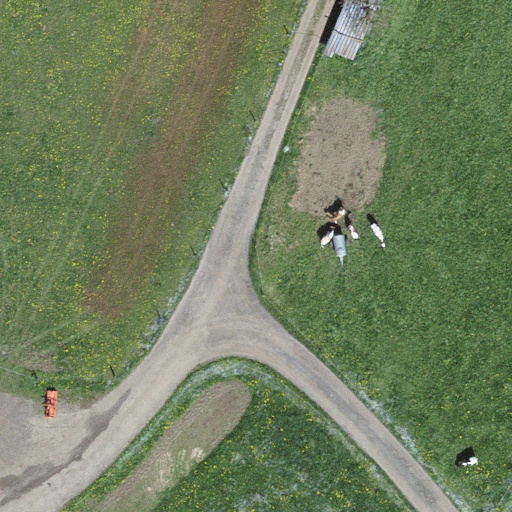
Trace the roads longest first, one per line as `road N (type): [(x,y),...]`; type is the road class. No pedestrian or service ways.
road 1 (track): [(323,0),(207,304),(86,465),(18,511)]
road 2 (track): [(207,304),(317,389),(428,511)]
